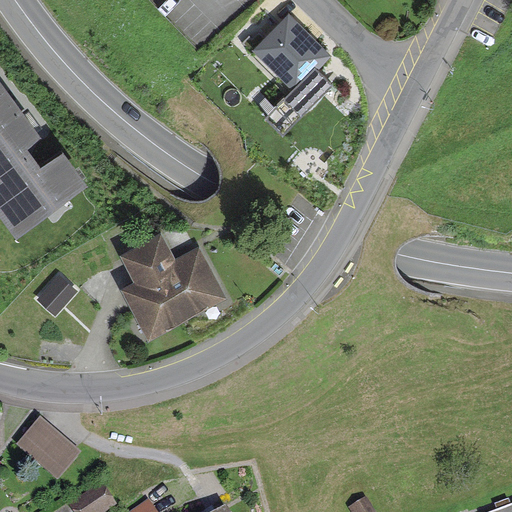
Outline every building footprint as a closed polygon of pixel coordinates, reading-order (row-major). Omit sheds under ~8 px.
[(324,47),(285,8),(253,40),(292,79),(324,47)] [(136,278),(122,285),(149,337),(228,296),(201,243),(175,257),(162,230),(121,251),(136,278)] [(57,316),(80,291),(59,272),(36,298),(57,316)] [(81,451),(39,417),(17,444),(59,478),(81,451)] [(101,482),(69,503),(75,511),(103,511),(116,504),(101,482)] [(376,511),(366,495),(349,506),(352,511),(376,511)] [(157,511),(149,499),(129,511),(157,511)] [(511,511),(511,500),(480,511),(511,511)]
